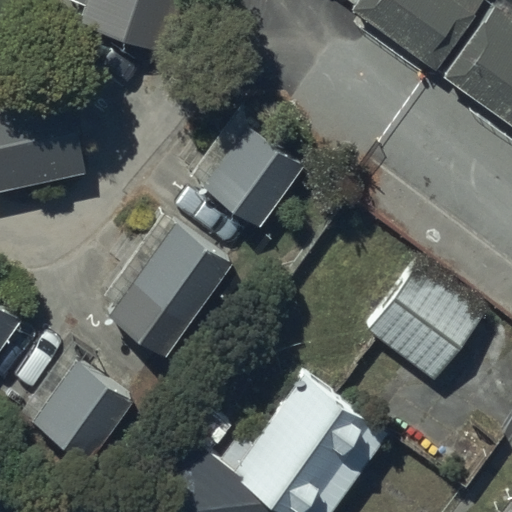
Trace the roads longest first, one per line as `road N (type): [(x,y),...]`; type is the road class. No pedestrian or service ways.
road 1 (residential): [(268,33),(65,237),(14,241),(0,230)]
road 2 (residential): [(511,213),(268,33)]
